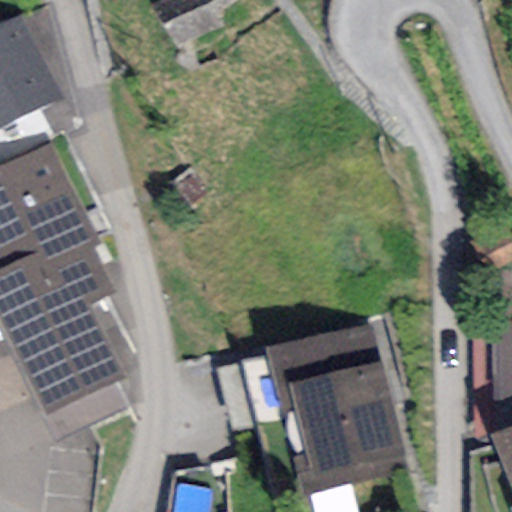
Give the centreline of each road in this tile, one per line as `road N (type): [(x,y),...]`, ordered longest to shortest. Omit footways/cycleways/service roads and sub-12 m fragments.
road 1 (residential): [(450,511),(442,197),(437,171),(369,43),(371,0)]
road 2 (residential): [(63,0),(159,377),(159,422),(130,511)]
road 3 (residential): [(446,0),(511,156)]
